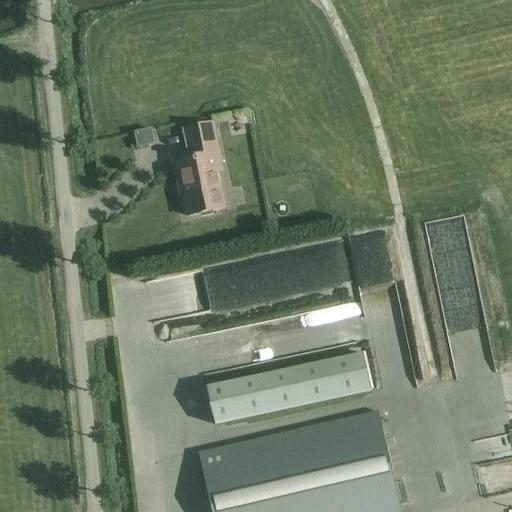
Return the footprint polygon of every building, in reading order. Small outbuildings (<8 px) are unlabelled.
[(214,125),(184,131),(190,160),(174,164),(179,190),(183,190),(188,217),(226,209),(215,156),(220,155),(214,125)] [(152,133),(134,137),(136,149),(154,145),(152,133)] [(335,244),(163,274),(169,309),(341,279),(335,244)] [(307,334),(303,313),(270,319),(274,340),(307,334)] [(207,389),(215,426),(371,392),(364,355),(207,389)] [(439,463),(511,453),(511,372),(446,381),(448,399),(452,399),(456,431),(436,433),(436,435),(417,437),(417,440),(424,439),(425,450),(437,448),(439,463)] [(201,511),(400,511),(379,416),(190,458),(201,511)]
